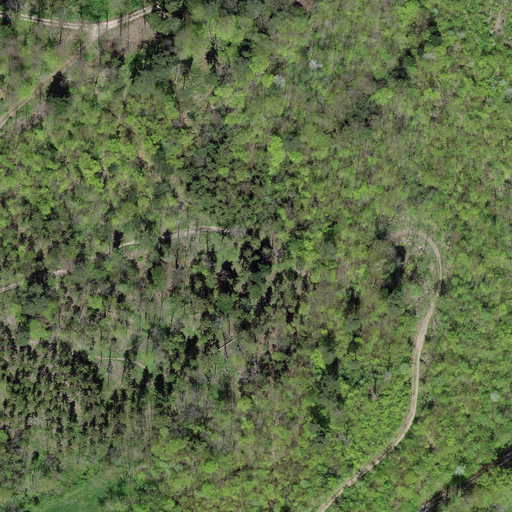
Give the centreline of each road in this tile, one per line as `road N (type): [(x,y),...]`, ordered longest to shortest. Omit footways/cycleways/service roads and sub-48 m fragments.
road 1 (track): [(0,291),(123,246),(208,228),(251,235),(312,276),(350,265),(394,232),(423,232),(437,248),(442,274),(421,330),(405,430),(319,511)]
road 2 (track): [(0,14),(99,30),(176,0)]
road 3 (track): [(99,30),(0,123)]
